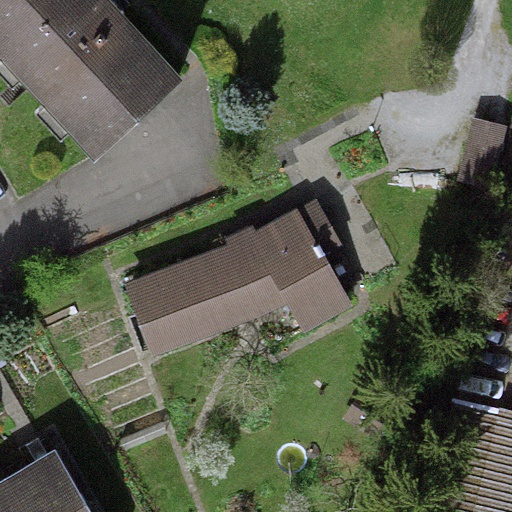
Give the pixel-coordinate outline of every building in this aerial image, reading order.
[(0,0),(0,44),(45,0),(0,0)] [(181,73),(110,0),(45,0),(0,44),(0,47),(100,151),(181,73)] [(505,130),(474,121),(458,175),(488,184),(505,130)] [(314,212),(129,283),(155,350),(284,301),(296,333),(352,312),(314,212)] [(492,402),(444,394),(427,494),(475,502),(492,402)] [(92,511),(60,454),(6,484),(21,511),(92,511)] [(0,511),(21,511),(6,484),(0,486),(0,511)]
